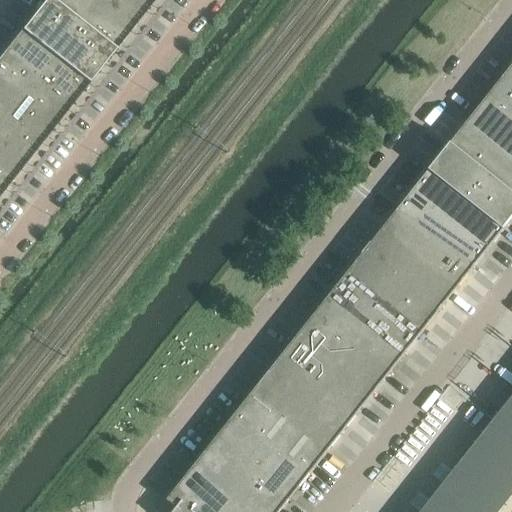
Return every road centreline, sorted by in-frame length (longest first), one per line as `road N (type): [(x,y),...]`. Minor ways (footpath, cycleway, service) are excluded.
road 1 (unclassified): [(119,511),(120,494),(511,10)]
road 2 (unclassified): [(211,0),(0,265)]
road 3 (unclassified): [(511,288),(338,511)]
